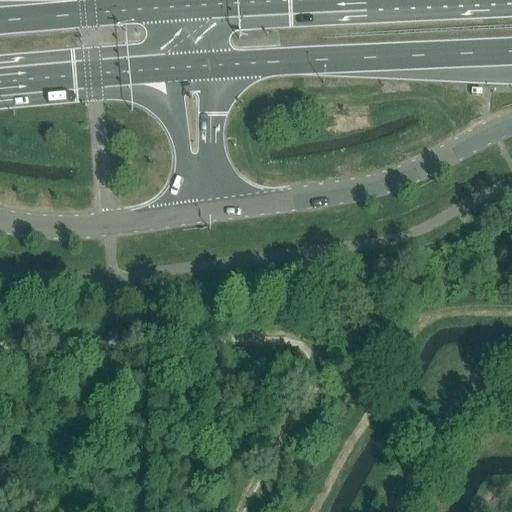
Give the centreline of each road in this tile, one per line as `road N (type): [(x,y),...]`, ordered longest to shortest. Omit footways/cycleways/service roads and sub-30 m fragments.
road 1 (unclassified): [(204,212),(381,184),(511,123)]
road 2 (trunk): [(211,65),(511,50)]
road 3 (tertiary): [(0,220),(71,227),(204,212)]
road 4 (unclassified): [(394,511),(446,424),(479,400),(511,393)]
road 5 (trunk): [(0,82),(170,68)]
road 6 (trunk): [(166,10),(0,22)]
road 7 (trunk): [(349,0),(206,6)]
